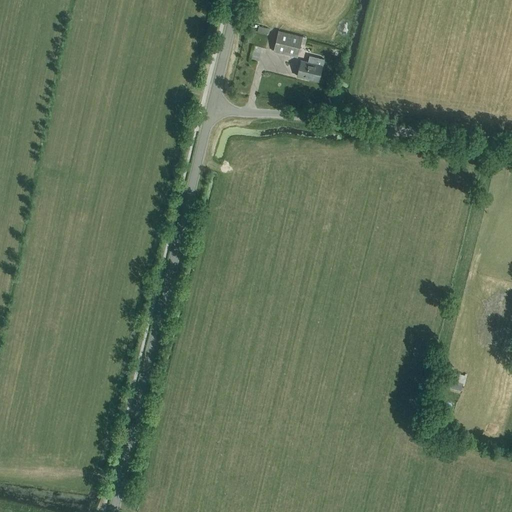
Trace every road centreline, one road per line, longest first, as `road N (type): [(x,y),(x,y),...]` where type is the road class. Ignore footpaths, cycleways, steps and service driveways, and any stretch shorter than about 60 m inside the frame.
road 1 (tertiary): [(113,511),(211,108)]
road 2 (unclassified): [(511,148),(211,108)]
